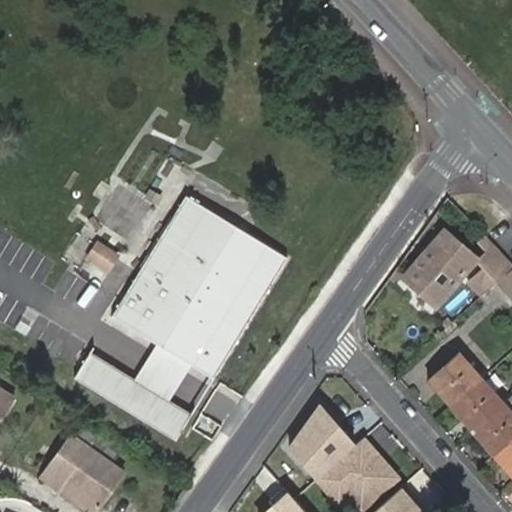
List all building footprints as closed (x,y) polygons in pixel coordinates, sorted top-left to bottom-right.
[(152,193),(170,158),(138,141),(120,176),(152,193)] [(286,253),(178,190),(102,318),(145,344),(128,374),(83,346),(66,379),(180,444),(190,431),(207,442),(242,394),(211,376),(286,253)] [(433,304),(470,258),(441,233),(403,279),(433,304)] [(84,259),(109,273),(121,252),(96,238),(84,259)] [(470,289),(479,300),(495,285),(511,269),(511,267),(484,238),(479,242),(488,254),(480,263),(489,273),(470,289)] [(511,269),(495,285),(510,302),(511,300),(511,269)] [(451,406),(481,380),(458,354),(429,380),(451,406)] [(472,430),(502,404),(481,380),(451,406),(472,430)] [(0,417),(13,397),(0,388),(0,417)] [(354,445),(315,401),(285,446),(344,511),(363,511),(401,476),(364,437),(354,445)] [(511,438),(511,414),(502,404),(472,430),(470,431),(476,438),(478,437),(494,455),(511,438)] [(75,490),(99,506),(123,472),(111,464),(122,449),(81,421),(41,475),(71,496),(75,490)] [(511,475),(511,438),(494,455),(511,475)] [(423,511),(399,483),(364,511),(423,511)] [(305,511),(284,488),(255,511),(305,511)] [(92,511),(94,511),(99,506),(75,490),(71,496),(92,511)]
